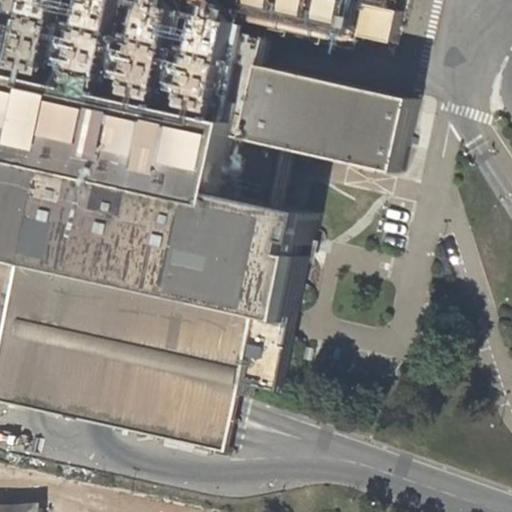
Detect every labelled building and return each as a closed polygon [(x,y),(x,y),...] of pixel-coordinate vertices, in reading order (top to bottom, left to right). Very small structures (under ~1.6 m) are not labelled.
[(0,365),(0,399),(230,451),(245,383),(271,389),(304,240),(313,243),(320,212),(282,203),(294,147),(402,171),(419,97),(269,65),(276,33),(120,0),(0,0),(0,34),(25,39),(18,71),(0,67),(0,253),(26,258),(0,365)] [(170,0),(211,9),(212,0),(170,0)] [(368,2),(368,0),(221,0),(221,2),(361,35),(368,2)] [(403,9),(368,2),(361,35),(396,44),(403,9)] [(0,511),(47,511),(47,498),(0,499),(0,511)]
